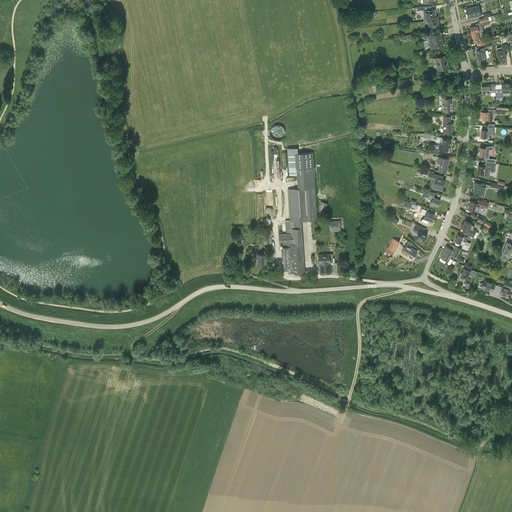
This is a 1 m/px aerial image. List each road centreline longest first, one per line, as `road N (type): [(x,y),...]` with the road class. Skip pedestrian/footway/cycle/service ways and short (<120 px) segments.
road 1 (unclassified): [(0,304),(25,315),(118,327),(161,315),(210,287),(396,284)]
road 2 (unclassified): [(422,279),(459,187),(466,74)]
road 3 (track): [(410,287),(358,309),(359,355),(344,410)]
